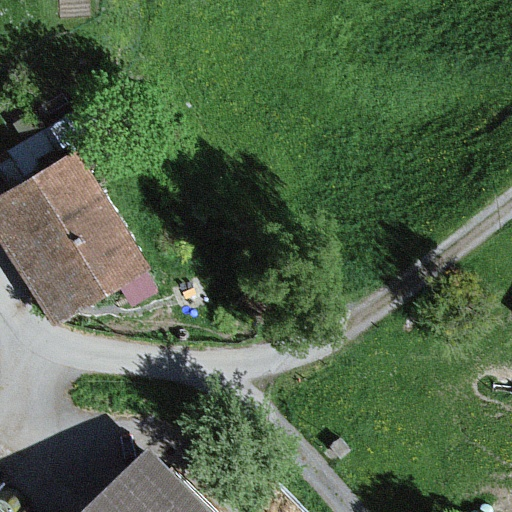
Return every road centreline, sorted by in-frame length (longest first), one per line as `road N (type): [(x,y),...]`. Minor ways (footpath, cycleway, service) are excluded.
road 1 (track): [(223,369),(287,358),(345,331),(511,203)]
road 2 (unclassified): [(0,286),(48,343),(99,361),(223,369)]
road 3 (track): [(223,369),(343,511)]
